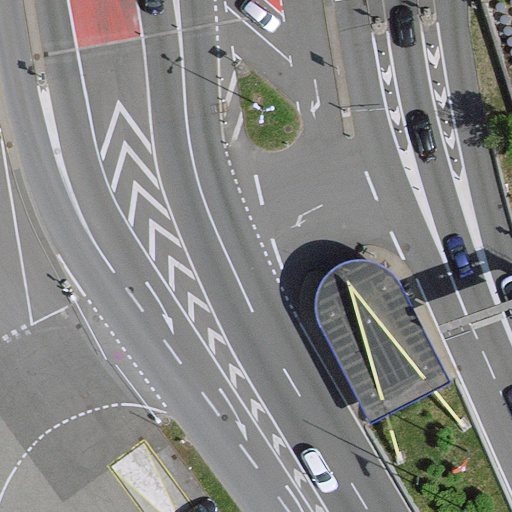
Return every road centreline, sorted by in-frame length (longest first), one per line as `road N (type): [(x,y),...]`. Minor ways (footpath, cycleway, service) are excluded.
road 1 (motorway): [(48,0),(102,219),(165,348),(321,487)]
road 2 (motorway): [(493,332),(451,0)]
road 3 (motorway): [(200,194),(321,487)]
road 4 (motorway): [(434,231),(401,189),(375,132),(351,0)]
road 5 (motorway): [(434,231),(402,0)]
road 6 (motorway): [(157,0),(168,105),(200,194)]
road 7 (motorway): [(196,0),(200,194)]
